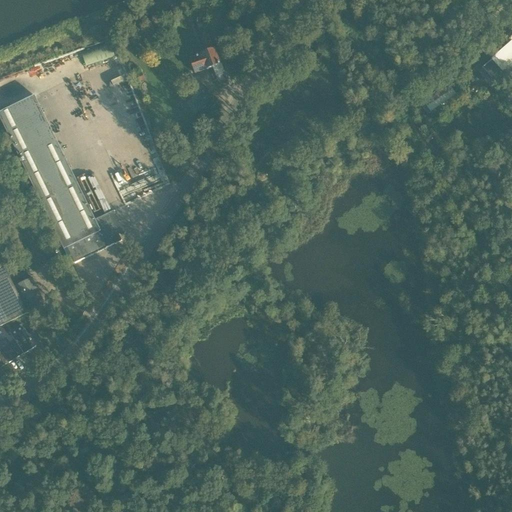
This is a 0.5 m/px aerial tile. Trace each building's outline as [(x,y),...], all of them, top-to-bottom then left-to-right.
[(328,34),(333,27),(330,24),(324,31),(328,34)] [(214,49),(206,29),(199,32),(206,52),(214,49)] [(511,40),(509,43),(504,48),(503,48),(504,48),(499,53),(498,52),(498,53),(491,60),(493,58),(495,60),(503,69),(505,71),(502,73),(503,73),(510,67),(511,68),(511,40)] [(82,53),(85,65),(112,59),(109,47),(82,53)] [(220,65),(214,50),(189,59),(195,73),(207,69),(220,65)] [(455,95),(447,84),(422,100),(430,112),(455,95)] [(35,96),(0,113),(0,118),(64,250),(67,248),(75,264),(122,241),(119,235),(125,231),(123,227),(122,228),(114,211),(95,220),(35,96)] [(479,115),(468,116),(468,124),(480,122),(479,115)] [(0,380),(14,371),(9,364),(0,350),(0,327),(28,314),(15,288),(0,257),(0,380)] [(32,280),(15,288),(28,314),(45,305),(32,280)] [(10,333),(23,353),(24,355),(36,347),(21,325),(10,333)] [(6,338),(0,342),(0,350),(9,364),(19,357),(6,338)]
